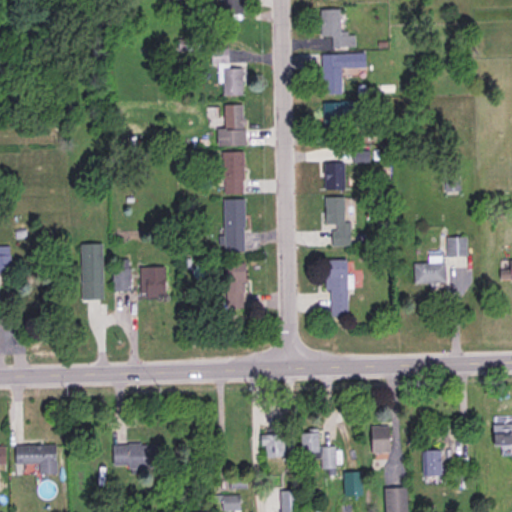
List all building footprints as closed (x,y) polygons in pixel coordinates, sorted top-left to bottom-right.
[(318,9),(318,37),(329,37),(329,48),(353,47),(353,32),(338,33),(338,9),(318,9)] [(219,97),(240,96),(239,69),(226,69),(226,49),(209,49),(209,65),(219,65),(219,97)] [(318,54),(319,95),(340,95),(340,73),(364,72),(364,54),(318,54)] [(358,101),(320,103),(322,144),(342,143),(341,123),(359,122),(358,101)] [(220,131),(215,131),(215,147),(242,147),(242,106),(220,106),(220,131)] [(241,195),(241,152),(220,152),(220,195),(241,195)] [(322,190),(341,190),(341,163),(322,163),(322,190)] [(456,191),(457,178),(444,177),(444,191),(456,191)] [(349,223),(343,223),(343,198),(322,198),(322,225),(330,225),(330,246),(349,246),(349,223)] [(242,253),(242,200),(221,200),(221,253),(242,253)] [(464,256),(464,238),(445,238),(445,256),(464,256)] [(100,300),(100,244),(79,244),(79,300),(100,300)] [(8,248),(0,248),(0,275),(8,275),(8,248)] [(110,291),(128,291),(128,260),(110,260),(110,291)] [(326,260),(326,317),(344,317),(344,260),(326,260)] [(442,284),(442,260),(426,260),(426,264),(411,264),(411,284),(442,284)] [(511,280),(511,261),(497,261),(497,280),(511,280)] [(223,264),(223,308),(243,308),(243,264),(223,264)] [(162,267),(137,267),(137,295),(162,295),(162,267)] [(368,424),(368,453),(386,453),(386,424),(368,424)] [(258,429),(259,453),(279,452),(278,429),(258,429)] [(299,432),(299,458),(318,457),(318,468),(333,468),(333,446),(316,446),(315,432),(299,432)] [(489,444),(511,444),(511,432),(489,432),(489,444)] [(110,444),(110,467),(154,468),(154,444),(110,444)] [(54,445),(13,445),(13,463),(36,463),(36,473),(54,473),(54,445)] [(437,474),(437,449),(420,449),(420,474),(437,474)] [(341,495),(358,495),(358,472),(341,472),(341,495)] [(274,511),(291,511),(290,482),(273,482),(274,511)] [(382,487),(382,511),(404,511),(404,487),(382,487)] [(238,495),(216,496),(216,511),(238,511),(238,495)]
